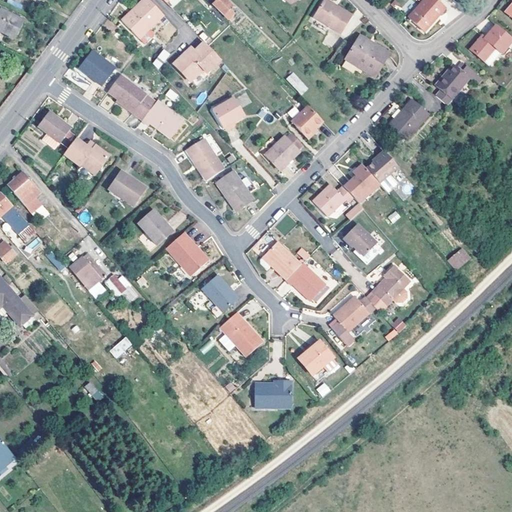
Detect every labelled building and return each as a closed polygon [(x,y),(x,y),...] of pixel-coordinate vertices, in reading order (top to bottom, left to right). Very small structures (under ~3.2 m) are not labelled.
[(163,16),(147,0),(144,0),(121,22),(138,40),(163,16)] [(216,0),(212,4),(230,24),(233,21),(230,18),(233,16),(229,12),(232,9),(223,0),(216,0)] [(352,16),(325,0),(323,0),(314,16),(342,33),(352,16)] [(425,33),(438,17),(446,8),(435,0),(426,0),(409,20),(425,33)] [(0,8),(0,31),(14,39),(23,21),(0,8)] [(438,17),(425,33),(426,34),(440,19),(438,17)] [(482,36),(469,51),(487,67),(496,56),(492,53),(495,50),(502,55),(511,43),(495,29),(486,40),(482,36)] [(360,65),(376,75),(389,55),(360,37),(345,60),(357,68),(360,65)] [(191,57),(187,53),(175,65),(190,82),(203,71),(207,75),(221,61),(208,47),(205,44),(196,52),(191,57)] [(193,48),(187,53),(191,57),(196,52),(193,48)] [(153,65),(159,72),(171,55),(164,50),(153,65)] [(81,70),(102,88),(115,71),(94,54),(81,70)] [(374,78),(376,75),(360,65),(357,68),(374,78)] [(436,98),(446,106),(468,81),(475,86),(480,80),(462,65),(457,70),(453,66),(435,87),(441,92),(436,98)] [(115,71),(102,88),(105,90),(119,73),(115,71)] [(286,78),(301,96),(309,89),(294,72),(286,78)] [(144,124),(158,105),(121,79),(107,97),(124,110),(126,107),(139,117),(138,119),(144,124)] [(169,89),(166,95),(174,100),(177,94),(169,89)] [(234,100),(213,112),(224,131),(246,118),(234,100)] [(427,117),(411,102),(389,127),(406,142),(427,117)] [(158,105),(144,124),(150,129),(152,125),(172,141),(184,124),(158,105)] [(124,110),(138,119),(139,117),(126,107),(124,110)] [(304,139),(314,129),(321,123),(306,107),(290,124),(304,139)] [(51,115),(40,130),(49,137),(44,143),(55,152),(60,146),(71,131),(51,115)] [(314,129),(304,139),(307,142),(317,132),(314,129)] [(269,161),(274,166),(280,172),(299,154),(297,153),(303,146),(293,135),(286,141),(284,139),(265,157),(269,161)] [(208,184),(225,171),(205,141),(188,153),(208,184)] [(109,158),(96,148),(92,153),(88,150),(77,142),(66,157),(82,169),(84,167),(96,176),(109,158)] [(92,145),(88,150),(92,153),(96,148),(92,145)] [(384,152),(377,158),(379,159),(375,163),(367,171),(381,186),(388,194),(397,186),(389,177),(398,169),(384,152)] [(94,178),(96,176),(84,167),(82,169),(94,178)] [(359,205),(381,186),(367,171),(363,167),(356,172),(359,175),(355,178),(343,188),(354,199),(359,205)] [(8,188),(36,220),(46,211),(35,199),(41,193),(25,173),(8,188)] [(235,174),(218,185),(237,213),(254,202),(235,174)] [(110,192),(125,202),(134,208),(146,191),(121,176),(110,192)] [(354,199),(343,188),(338,194),(331,187),(314,203),(329,219),(345,201),(348,205),(354,199)] [(123,205),(125,202),(110,192),(108,195),(123,205)] [(0,223),(1,225),(16,212),(0,193),(0,223)] [(364,210),(359,205),(347,217),(351,222),(364,210)] [(393,223),(401,217),(396,211),(388,217),(393,223)] [(138,225),(158,247),(173,234),(154,212),(138,225)] [(35,233),(29,226),(17,237),(22,244),(35,233)] [(367,258),(379,246),(359,227),(347,239),(360,251),(367,258)] [(169,251),(193,279),(210,265),(185,236),(169,251)] [(5,241),(0,245),(0,254),(7,262),(16,255),(5,241)] [(288,280),(305,263),(302,261),(300,263),(279,244),(260,263),(269,271),(273,266),(288,280)] [(367,258),(360,251),(357,255),(370,267),(385,252),(379,246),(367,258)] [(463,247),(447,259),(455,270),(471,259),(463,247)] [(307,260),(311,256),(303,248),(299,252),(307,260)] [(87,255),(70,270),(88,291),(100,280),(93,271),(97,268),(87,255)] [(305,263),(288,280),(294,286),(296,284),(314,301),(315,299),(319,302),(332,289),(305,263)] [(389,279),(376,292),(372,297),(385,309),(395,298),(399,301),(405,301),(410,296),(409,290),(406,287),(413,279),(396,264),(385,275),(387,277),(389,279)] [(123,274),(117,278),(114,274),(104,282),(116,297),(131,285),(123,274)] [(374,291),(376,292),(389,279),(387,277),(374,291)] [(33,315),(19,299),(0,278),(0,309),(3,307),(20,327),(33,315)] [(218,308),(212,312),(219,320),(240,302),(219,278),(204,292),(213,303),(218,308)] [(33,315),(38,310),(24,294),(19,299),(33,315)] [(371,313),(362,303),(357,297),(335,316),(340,322),(333,328),(350,346),(356,339),(350,332),(371,313)] [(362,303),(371,313),(377,308),(368,298),(362,303)] [(208,307),(212,312),(218,308),(213,303),(208,307)] [(238,314),(222,328),(228,335),(238,346),(247,357),(262,344),(238,314)] [(391,324),(399,333),(406,326),(398,317),(391,324)] [(385,336),(388,341),(398,334),(394,329),(385,336)] [(107,345),(111,350),(126,338),(121,333),(107,345)] [(230,352),(238,346),(228,335),(221,341),(230,352)] [(126,338),(111,350),(116,356),(131,344),(126,338)] [(313,375),(331,360),(334,358),(320,341),(300,359),(313,375)] [(331,360),(313,375),(318,381),(336,366),(331,360)] [(279,384),(279,381),(276,381),(276,384),(256,384),(256,408),(292,408),(292,384),(279,384)] [(90,382),(85,386),(93,395),(98,391),(90,382)] [(316,389),(322,398),(331,391),(324,383),(316,389)] [(0,472),(18,458),(0,436),(0,472)]
